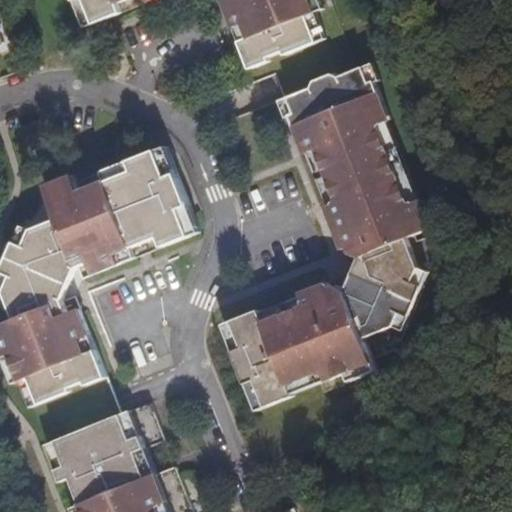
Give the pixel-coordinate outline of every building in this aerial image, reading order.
[(84,0),(95,25),(148,3),(147,0),(73,0),(74,1),(76,0),(84,0)] [(85,29),(95,25),(84,0),(76,0),(74,1),(85,29)] [(225,0),(252,70),(271,62),(285,97),(281,100),(281,102),(367,68),(366,65),(359,68),(332,0),(322,0),(326,8),(318,11),(329,39),(320,42),(309,14),(318,11),(313,0),(225,0)] [(313,0),(318,11),(309,14),(320,42),(329,39),(318,11),(326,8),(322,0),(313,0)] [(383,79),(377,64),(367,68),(373,83),(378,81),(383,79)] [(292,116),(293,117),(308,153),(310,152),(320,148),(347,218),(338,221),(335,222),(345,249),(351,247),(354,253),(363,257),(356,273),(420,301),(426,288),(416,284),(423,267),(433,271),(438,261),(426,229),(435,226),(425,199),(422,200),(413,204),(381,123),(390,120),(393,119),(378,81),(373,83),(367,68),(281,102),(288,118),(292,116)] [(422,200),(390,120),(381,123),(413,204),(422,200)] [(48,146),(40,121),(21,127),(30,152),(48,146)] [(171,147),(160,151),(171,178),(181,174),(180,171),(171,147)] [(310,152),(338,221),(347,218),(320,148),(310,152)] [(48,188),(49,188),(60,219),(34,230),(33,229),(26,247),(17,243),(5,271),(14,275),(6,292),(0,289),(0,321),(13,354),(23,381),(32,378),(43,404),(34,408),(48,445),(58,441),(125,414),(100,350),(91,353),(85,339),(94,335),(84,309),(72,314),(67,300),(80,269),(93,263),(97,275),(124,264),(120,254),(135,248),(162,238),(165,248),(193,237),(183,209),(193,205),(181,174),(171,178),(160,151),(132,162),(136,172),(109,183),(105,173),(78,183),(75,177),(48,188)] [(132,162),(105,173),(109,183),(136,172),(132,162)] [(203,233),(193,205),(183,209),(193,237),(203,233)] [(24,226),(17,243),(26,247),(33,229),(24,226)] [(139,258),(135,248),(120,254),(124,264),(139,258)] [(426,288),(433,271),(423,267),(416,284),(426,288)] [(5,271),(0,282),(0,289),(6,292),(14,275),(5,271)] [(330,281),(233,320),(244,348),(235,351),(248,383),(257,379),(269,407),(296,396),(294,393),(291,384),(327,370),(330,379),(321,383),(325,391),(380,370),(373,351),(403,339),(407,331),(397,326),(404,310),(414,314),(420,301),(356,273),(349,289),(339,284),(333,286),(330,281)] [(407,331),(414,314),(404,310),(397,326),(407,331)] [(224,323),(235,351),(244,348),(233,320),(224,323)] [(100,350),(94,335),(85,339),(91,353),(100,350)] [(15,385),(23,381),(13,354),(4,358),(15,385)] [(294,393),(321,383),(330,379),(327,370),(291,384),(294,393)] [(23,381),(34,408),(43,404),(32,378),(23,381)] [(259,411),(269,407),(257,379),(248,383),(259,411)] [(197,511),(179,467),(162,474),(152,478),(141,451),(151,447),(169,440),(155,403),(125,414),(58,441),(68,467),(58,471),(63,483),(73,479),(84,505),(86,511),(197,511)] [(48,445),(58,471),(68,467),(58,441),(48,445)] [(162,474),(151,447),(141,451),(152,478),(162,474)]
